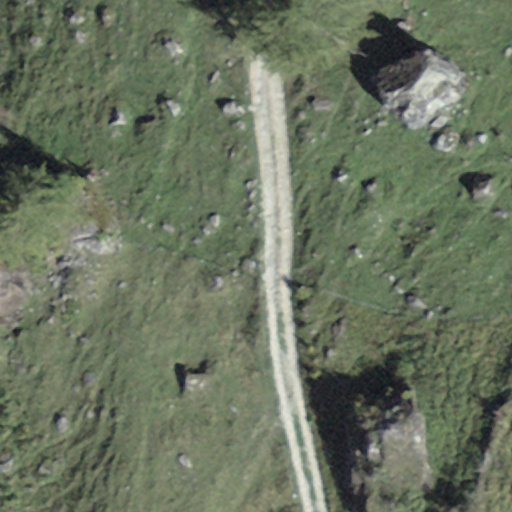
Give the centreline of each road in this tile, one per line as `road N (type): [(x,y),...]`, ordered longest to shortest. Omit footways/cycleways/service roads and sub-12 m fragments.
road 1 (track): [(311,511),(285,391),(258,39),(263,0)]
road 2 (track): [(285,391),(219,511)]
